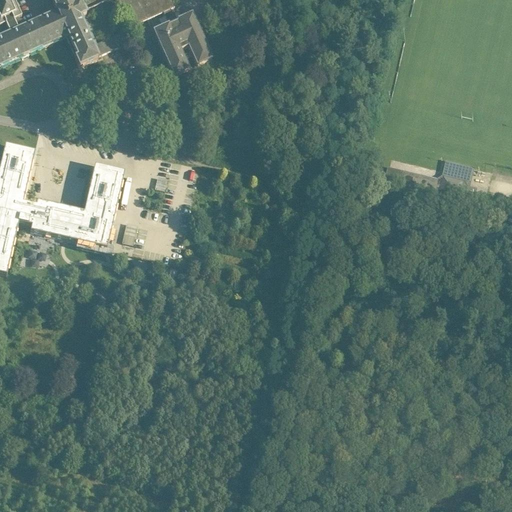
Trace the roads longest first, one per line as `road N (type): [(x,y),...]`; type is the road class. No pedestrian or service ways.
road 1 (track): [(511,227),(338,189),(325,193)]
road 2 (unclassified): [(146,151),(0,120)]
